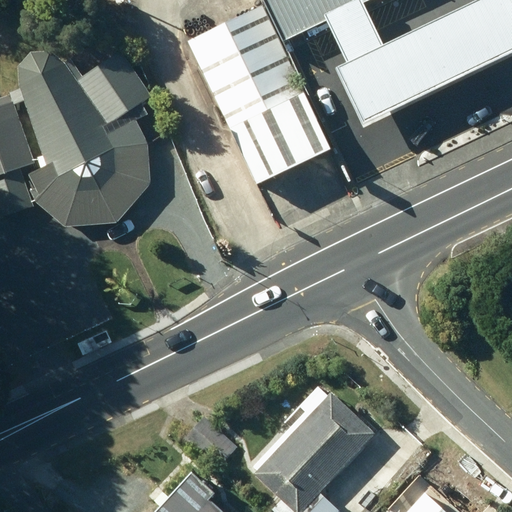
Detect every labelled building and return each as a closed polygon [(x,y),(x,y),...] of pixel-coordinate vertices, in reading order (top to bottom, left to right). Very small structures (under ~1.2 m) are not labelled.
[(256,0),(260,6),(183,43),(250,183),(326,147),(300,94),(287,100),(286,99),(304,90),(280,39),(321,19),(341,60),(329,66),(356,122),(511,47),(511,2),(511,0),(471,0),(378,45),(358,3),(365,0),(256,0)] [(144,142),(167,132),(156,107),(118,50),(79,76),(67,58),(59,64),(47,52),(29,51),(14,64),(13,81),(17,91),(5,96),(3,93),(0,93),(0,214),(29,206),(28,201),(32,201),(63,227),(114,223),(148,184),(144,142)] [(297,511),(370,440),(325,395),(248,472),(287,511),(297,511)] [(180,437),(215,468),(234,446),(200,415),(180,437)] [(217,511),(202,498),(208,492),(186,471),(147,511),(217,511)] [(335,511),(321,499),(308,511),(335,511)]
